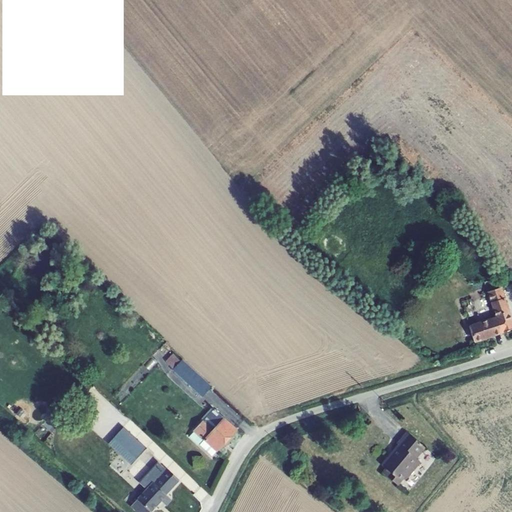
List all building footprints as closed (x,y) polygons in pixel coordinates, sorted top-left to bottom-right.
[(497,317),(502,332),(511,329),(511,321),(500,288),(488,292),(497,317)] [(493,335),(502,332),(497,317),(488,320),(493,335)] [(474,342),(493,335),(488,320),(469,326),(474,342)] [(166,361),(174,368),(181,361),(173,354),(166,361)] [(203,397),(211,387),(182,360),(181,361),(174,368),(173,369),(201,395),(203,397)] [(236,429),(214,409),(195,431),(204,440),(217,451),(224,442),(226,444),(232,438),(230,436),(236,429)] [(397,444),(399,445),(382,465),(386,469),(391,473),(387,477),(397,485),(404,477),(407,479),(421,462),(416,458),(425,447),(407,432),(397,444)] [(145,448),(130,435),(106,462),(121,475),(145,448)] [(212,456),(217,451),(204,440),(200,445),(212,456)] [(131,506),(137,511),(150,511),(161,501),(166,495),(167,494),(166,494),(179,480),(167,468),(154,482),(131,506)] [(161,501),(165,505),(171,500),(166,495),(161,501)]
